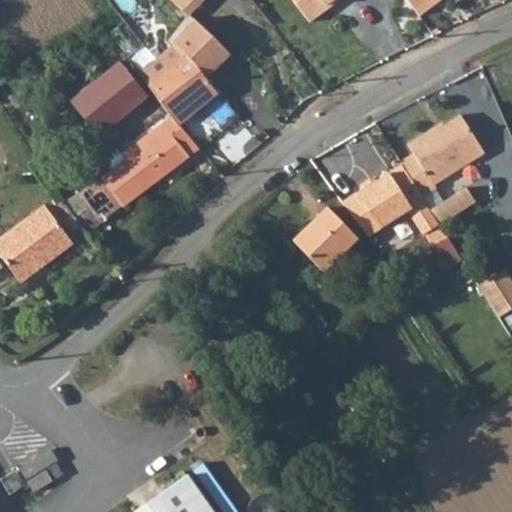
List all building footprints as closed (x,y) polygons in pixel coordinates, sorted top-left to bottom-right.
[(169,0),(180,12),(180,11),(191,0),(169,0)] [(191,0),(180,11),(180,12),(187,19),(205,0),(191,0)] [(333,0),(294,0),(313,22),(331,7),(329,4),(333,0)] [(412,0),(421,10),(434,0),(412,0)] [(141,70),(142,72),(172,116),(177,124),(223,91),(211,75),(194,53),(195,52),(207,39),(210,36),(192,19),(169,40),(173,45),(171,47),(144,68),(141,70)] [(194,53),(211,75),(230,56),(210,36),(207,39),(195,52),(194,53)] [(122,62),(78,96),(104,130),(149,96),(122,62)] [(413,148),(403,154),(426,191),(436,185),(435,182),(485,150),(460,109),(436,125),(434,122),(408,138),(413,148)] [(122,161),(66,202),(86,229),(198,147),(177,124),(172,116),(119,156),(122,161)] [(403,154),(399,157),(401,160),(422,194),(426,191),(403,154)] [(422,194),(401,160),(376,176),(369,174),(361,179),(359,186),(354,189),(380,222),(407,206),(422,230),(438,220),(422,194)] [(60,251),(39,220),(53,211),(48,204),(0,239),(0,248),(22,279),(60,251)] [(53,211),(39,220),(60,251),(75,240),(53,211)] [(325,211),(291,245),(320,274),(355,240),(325,211)] [(511,281),(504,269),(483,282),(503,313),(511,307),(511,281)] [(483,282),(479,284),(499,316),(503,313),(483,282)] [(43,449),(25,461),(31,471),(50,460),(43,449)] [(25,461),(12,468),(19,479),(31,471),(25,461)] [(51,461),(41,467),(49,479),(58,473),(51,461)] [(9,470),(0,475),(0,488),(4,494),(18,485),(9,470)] [(208,511),(183,475),(128,511),(208,511)]
